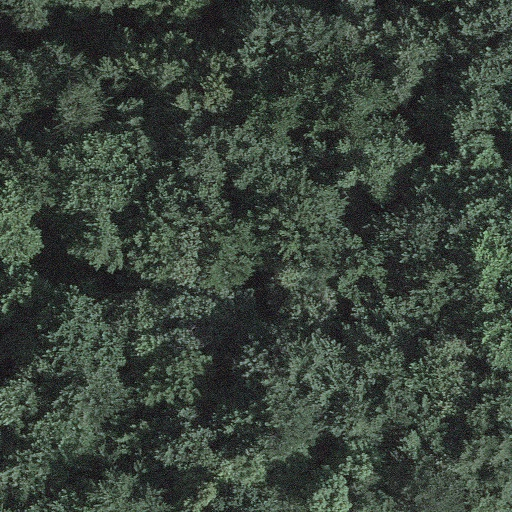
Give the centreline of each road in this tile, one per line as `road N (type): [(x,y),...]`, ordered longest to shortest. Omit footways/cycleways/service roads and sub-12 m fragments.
road 1 (track): [(0,239),(356,315),(438,342),(511,383)]
road 2 (track): [(329,0),(0,22)]
